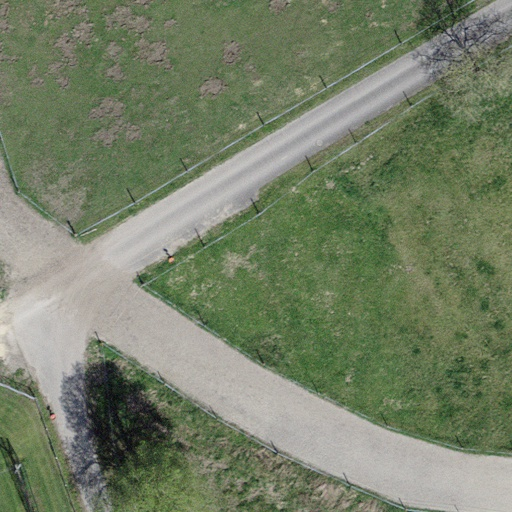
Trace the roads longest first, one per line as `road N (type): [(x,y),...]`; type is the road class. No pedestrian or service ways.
road 1 (track): [(511,15),(24,309)]
road 2 (track): [(24,309),(95,511)]
